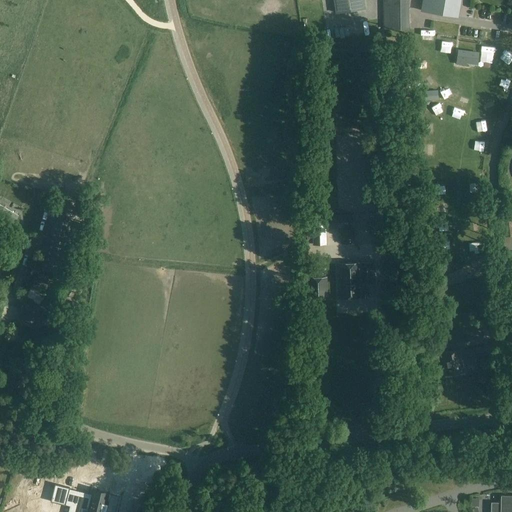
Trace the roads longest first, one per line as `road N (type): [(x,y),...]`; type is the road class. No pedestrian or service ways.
road 1 (tertiary): [(511,420),(236,458)]
road 2 (unclassified): [(201,470),(178,454),(68,424),(0,385)]
